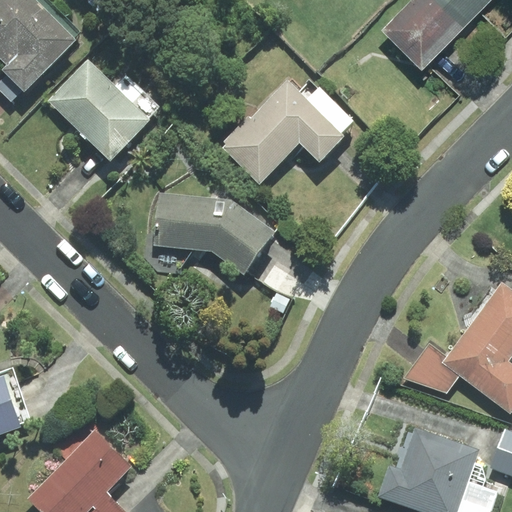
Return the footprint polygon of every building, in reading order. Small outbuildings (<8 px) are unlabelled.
[(0,0),(0,47),(17,65),(14,69),(37,92),(89,40),(49,0),(0,0)] [(416,0),(394,22),(437,65),(501,0),(416,0)] [(165,121),(160,116),(169,108),(145,82),(136,90),(101,52),(54,96),(119,165),(165,121)] [(332,87),(320,99),(299,77),(224,142),(267,186),(311,144),(331,164),(358,138),(352,133),(364,121),(332,87)] [(243,200),(166,191),(162,247),(219,250),(260,276),(288,232),(243,200)] [(511,282),(455,355),(436,340),(405,379),(455,396),(469,378),(511,412),(511,282)] [(18,374),(0,380),(0,439),(35,428),(18,374)] [(136,511),(116,490),(141,466),(107,429),(35,497),(49,511),(136,511)] [(387,497),(400,501),(432,511),(465,511),(486,451),(423,430),(411,466),(399,462),(387,497)] [(490,462),(501,465),(499,471),(511,475),(511,432),(505,453),(494,449),(490,462)]
